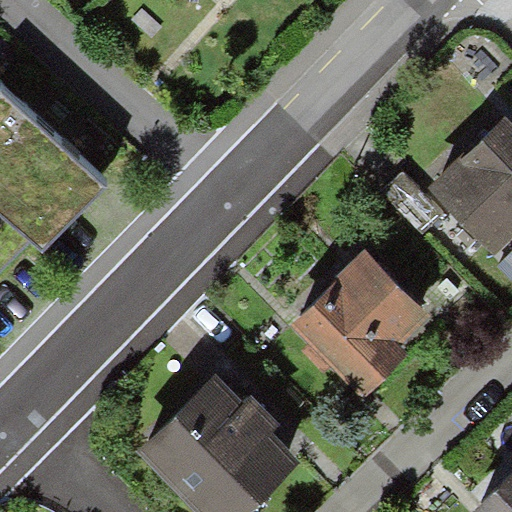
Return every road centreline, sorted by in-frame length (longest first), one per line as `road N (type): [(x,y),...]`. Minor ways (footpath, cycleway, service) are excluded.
road 1 (residential): [(224,196),(2,429)]
road 2 (residential): [(13,0),(224,196)]
road 3 (residential): [(423,0),(224,196)]
road 4 (residential): [(511,343),(350,511)]
road 5 (residential): [(2,429),(64,460),(116,511)]
